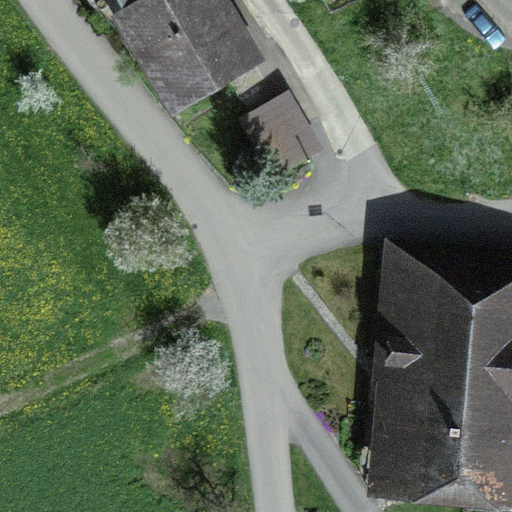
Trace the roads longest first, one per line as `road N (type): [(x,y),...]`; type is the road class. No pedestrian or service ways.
road 1 (unclassified): [(264,511),(233,258),(173,165),(42,0)]
road 2 (track): [(272,0),(421,222)]
road 3 (track): [(0,417),(242,306)]
